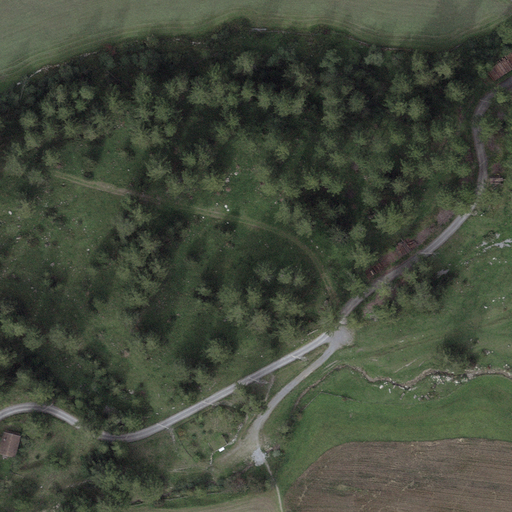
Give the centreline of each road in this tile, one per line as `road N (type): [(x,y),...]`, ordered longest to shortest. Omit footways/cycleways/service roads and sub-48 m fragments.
road 1 (track): [(337,329),(130,437),(94,432),(33,405),(0,414)]
road 2 (track): [(511,81),(479,113),(481,174),(466,210),(365,292),(337,329)]
